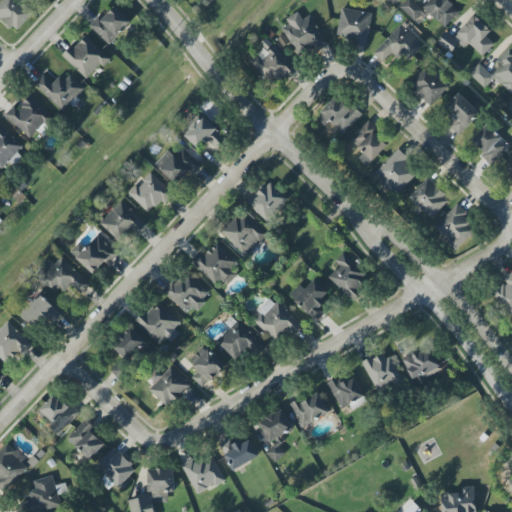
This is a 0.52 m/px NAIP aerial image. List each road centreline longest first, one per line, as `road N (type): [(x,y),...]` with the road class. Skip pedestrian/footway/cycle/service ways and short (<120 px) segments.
road 1 (residential): [(61,357),(140,433),(160,442),(501,247),(508,224)]
road 2 (residential): [(345,73),(325,80),(0,420)]
road 3 (residential): [(367,225),(385,258),(452,328),(511,410)]
road 4 (residential): [(345,73),(362,77),(508,224)]
road 5 (residential): [(367,225),(218,77)]
road 6 (residential): [(511,369),(443,282),(367,225)]
